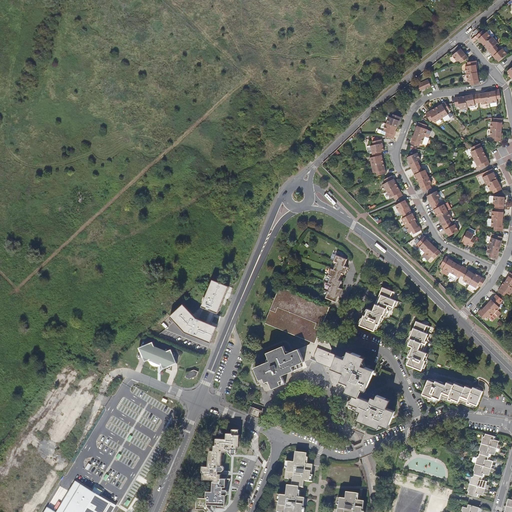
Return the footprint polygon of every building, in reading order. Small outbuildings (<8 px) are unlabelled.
[(493,37),(495,35),(490,29),(487,32),(492,38),(493,37)] [(476,36),(478,38),(483,45),(492,38),(487,32),(485,33),(483,30),(476,36)] [(491,54),(498,48),(495,45),(498,43),(493,37),(492,38),(483,45),(491,54)] [(500,51),(498,48),(491,54),(493,57),(494,56),(499,62),(508,55),(503,49),(500,51)] [(461,63),(468,58),(461,49),(452,56),(457,62),(459,60),(461,63)] [(466,74),(478,72),(476,65),(477,65),(477,61),(468,62),(468,66),(465,67),(466,74)] [(470,85),(479,83),(478,72),(466,74),(468,82),(470,82),(470,85)] [(418,92),(431,86),(428,80),(415,86),(418,92)] [(488,92),(490,103),(497,102),(497,99),(500,98),(499,90),(495,90),(496,91),(488,92)] [(488,92),(477,94),(478,103),(483,102),(484,104),(490,103),(488,92)] [(477,94),(466,96),(468,107),(475,106),(474,104),(478,103),(477,94)] [(468,108),(468,107),(466,96),(454,98),(456,107),(459,106),(460,109),(468,108)] [(436,108),(442,118),(448,115),(447,112),(450,110),(445,102),(436,108)] [(435,123),(442,118),(436,108),(425,114),(430,122),(433,120),(435,123)] [(389,117),(387,124),(397,128),(399,121),(400,121),(402,118),(393,114),(392,118),(389,117)] [(502,130),(503,118),(494,118),(493,122),(491,122),(491,129),(502,130)] [(415,133),(425,137),(428,130),(426,129),(427,125),(419,122),(415,133)] [(386,136),(391,138),(394,139),(395,135),(394,135),(397,128),(387,124),(383,134),(386,136)] [(492,141),(498,141),(501,141),(502,130),(491,129),(490,137),(492,137),(492,141)] [(429,138),(425,137),(415,133),(411,144),(419,147),(420,143),(422,144),(422,143),(426,145),(429,138)] [(381,151),(384,150),(381,139),(373,141),(374,145),(371,146),(372,153),(381,151)] [(480,143),(472,147),(474,151),(471,152),(474,159),(485,154),(480,143)] [(381,151),(372,153),(373,157),(370,158),(371,165),(383,162),(381,151)] [(411,168),(419,164),(418,161),(420,160),(417,153),(407,157),(410,164),(409,165),(411,168)] [(485,154),(474,159),(478,167),(475,168),(476,170),(482,168),(490,164),(485,154)] [(383,162),(371,165),(373,173),(376,172),(377,175),(386,173),(383,162)] [(417,182),(419,181),(428,177),(425,170),(422,171),(419,164),(411,168),(417,182)] [(486,184),(487,184),(497,179),(492,169),(483,173),(476,175),(477,177),(481,175),(486,184)] [(383,184),(387,191),(397,185),(392,175),(384,179),(386,183),(383,184)] [(419,181),(423,192),(432,188),(430,185),(431,184),(428,177),(419,181)] [(497,179),(487,184),(490,191),(492,190),(494,194),(502,190),(497,179)] [(395,200),(403,195),(397,185),(387,191),(391,198),(393,196),(395,200)] [(437,191),(427,196),(431,203),(430,203),(432,207),(440,202),(438,199),(440,197),(437,191)] [(494,196),(490,196),(489,202),(490,204),(493,204),(495,204),(495,207),(504,208),(505,197),(494,196)] [(405,200),(396,205),(399,212),(401,211),(403,214),(411,210),(405,200)] [(440,202),(432,207),(437,217),(438,216),(448,211),(444,204),(441,205),(440,202)] [(504,208),(495,207),(494,211),(492,211),(492,219),(503,219),(504,208)] [(411,210),(403,214),(405,217),(402,219),(406,226),(415,220),(416,220),(411,210)] [(448,211),(438,216),(441,222),(441,223),(443,227),(451,222),(449,219),(451,217),(448,211)] [(503,219),(492,219),(487,218),(487,226),(491,226),(491,227),(494,227),(494,231),(503,231),(503,228),(502,227),(503,219)] [(415,220),(406,226),(409,232),(412,231),(414,234),(422,230),(420,226),(419,227),(415,220)] [(451,222),(443,227),(445,230),(449,236),(459,231),(455,224),(452,226),(451,222)] [(472,247),(475,240),(476,239),(473,237),(474,234),(467,231),(462,242),(472,247)] [(491,238),(489,245),(500,248),(503,238),(495,235),(493,238),(491,238)] [(419,247),(425,253),(432,245),(427,239),(428,239),(425,236),(419,242),(421,245),(419,247)] [(425,253),(422,255),(428,261),(432,256),(435,259),(441,252),(432,245),(425,253)] [(500,248),(489,245),(487,252),(490,253),(488,257),(497,260),(498,256),(497,255),(500,248)] [(331,284),(326,298),(336,302),(342,288),(339,287),(342,281),(339,279),(342,273),(345,274),(348,267),(345,266),(347,259),(336,255),(334,261),(337,262),(334,269),(331,268),(328,275),(331,276),(328,283),(331,284)] [(450,258),(446,256),(442,263),(440,266),(450,272),(456,263),(449,259),(450,258)] [(456,263),(450,272),(460,278),(461,275),(466,268),(463,266),(462,267),(456,263)] [(450,272),(440,266),(438,269),(439,271),(448,276),(450,272)] [(466,268),(461,275),(465,277),(463,280),(470,284),(475,274),(469,270),(469,269),(466,268)] [(476,273),(475,274),(470,284),(476,288),(478,285),(481,287),(486,279),(476,273)] [(183,304),(170,316),(185,333),(211,343),(218,327),(206,322),(211,310),(218,313),(229,286),(213,279),(202,307),(203,307),(198,319),(197,318),(183,304)] [(511,291),(511,286),(505,282),(504,282),(498,292),(505,297),(507,294),(510,295),(511,291)] [(265,323),(307,340),(315,343),(317,338),(320,331),(321,330),(323,324),(330,307),(280,286),(275,298),(265,323)] [(364,315),(359,325),(374,331),(377,325),(378,325),(380,322),(383,315),(387,317),(390,310),(392,311),(393,307),(396,300),(393,299),(395,292),(383,287),(373,311),(368,309),(365,316),(364,315)] [(496,294),(486,305),(494,313),(498,316),(501,313),(497,310),(499,307),(498,306),(503,300),(496,294)] [(494,313),(486,305),(481,310),(480,310),(478,313),(484,319),(486,316),(489,318),(494,313)] [(211,310),(206,322),(210,324),(215,312),(211,310)] [(410,358),(407,365),(422,371),(426,361),(424,360),(427,353),(423,351),(427,341),(426,340),(428,334),(431,327),(416,321),(409,338),(411,339),(408,346),(412,347),(408,358),(410,358)] [(330,343),(319,339),(317,345),(318,347),(331,352),(332,349),(330,343)] [(159,359),(162,365),(163,368),(177,363),(171,349),(164,352),(155,348),(152,342),(139,348),(144,361),(148,359),(154,356),(159,359)] [(270,380),(273,389),(286,383),(282,375),(302,367),(300,363),(304,361),(304,360),(300,351),(299,348),(287,354),(284,346),(267,353),(271,361),(255,367),(260,380),(264,378),(268,377),(270,380)] [(312,357),(313,358),(315,355),(317,349),(314,348),(313,346),(300,351),(304,360),(312,357)] [(315,355),(317,362),(323,364),(332,368),(338,355),(335,354),(334,352),(332,349),(331,352),(318,347),(317,349),(315,355)] [(374,370),(362,365),(356,363),(359,355),(353,352),(349,351),(345,359),(342,357),(338,355),(333,368),(337,370),(344,373),(341,380),(350,384),(346,392),(354,395),(358,397),(359,396),(362,389),(366,391),(374,370)] [(365,357),(359,355),(356,363),(362,365),(365,357)] [(161,365),(162,365),(159,359),(154,356),(148,359),(149,361),(150,363),(152,365),(154,366),(156,366),(158,366),(161,365)] [(382,369),(379,375),(389,379),(391,373),(382,369)] [(189,379),(196,376),(198,372),(193,370),(187,373),(185,377),(189,379)] [(441,397),(446,385),(436,381),(435,382),(428,380),(422,394),(433,399),(433,397),(440,400),(441,397)] [(447,382),(446,385),(441,397),(451,401),(452,399),(459,402),(459,401),(470,405),(471,403),(477,406),(483,391),(473,387),(472,389),(466,386),(465,388),(455,383),(454,385),(447,382)] [(358,397),(354,395),(349,407),(361,412),(358,420),(378,428),(380,425),(388,428),(395,411),(387,408),(390,400),(378,395),(376,399),(372,397),(370,401),(359,396),(358,397)] [(262,411),(253,408),(251,415),(259,418),(262,411)] [(224,487),(225,487),(226,479),(221,479),(221,474),(220,474),(219,474),(219,471),(221,471),(222,471),(224,470),(224,467),(222,466),(221,466),(222,452),(228,452),(228,451),(228,450),(231,450),(231,451),(231,453),(233,454),(235,455),(236,453),(237,447),(239,447),(239,435),(238,435),(239,430),(232,429),(232,433),(227,433),(226,439),(216,438),(216,446),(214,446),(214,451),(209,451),(208,467),(203,466),(202,472),(203,472),(203,479),(214,480),(214,481),(213,482),(213,491),(207,491),(206,497),(207,497),(207,498),(197,498),(196,509),(204,509),(207,511),(210,509),(208,507),(208,504),(225,505),(226,495),(227,495),(228,494),(228,491),(227,490),(225,490),(224,490),(224,487)] [(483,495),(484,492),(486,485),(487,481),(484,480),(486,474),(489,475),(490,472),(492,465),(493,461),(490,460),(492,454),(495,455),(496,452),(498,444),(499,441),(496,440),(497,437),(486,434),(485,437),(483,437),(482,440),(481,443),(479,451),(481,451),(480,454),(479,457),(478,457),(473,471),(474,471),(473,477),(471,477),(471,480),(470,484),(469,487),(468,491),(469,491),(468,494),(479,497),(480,495),(483,495)] [(305,511),(305,509),(304,509),(304,505),(305,499),(300,498),(300,491),(299,491),(299,487),(304,487),(304,481),(313,482),(313,475),(312,475),(312,471),(313,465),(308,464),(308,458),(307,457),(307,454),(296,452),(295,462),(286,461),(285,468),(286,468),(285,479),(291,479),(290,486),(288,486),(286,496),(278,495),(277,502),(278,502),(277,511),(305,511)] [(261,462),(256,456),(253,456),(253,453),(250,453),(240,462),(246,469),(242,472),(242,476),(240,476),(240,482),(239,482),(238,502),(248,502),(248,490),(252,491),(253,474),(259,475),(261,469),(261,462)] [(363,511),(365,502),(359,501),(359,495),(347,493),(346,500),(338,499),(337,505),(339,505),(337,511),(363,511)]
